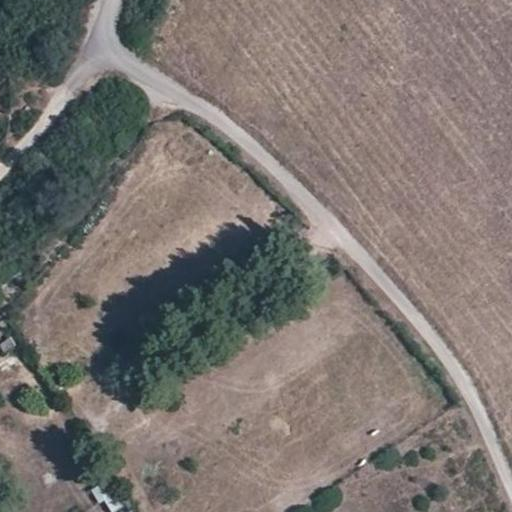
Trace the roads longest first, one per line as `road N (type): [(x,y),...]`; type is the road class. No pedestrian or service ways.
road 1 (unclassified): [(511,487),(476,404),(376,271),(257,149),(100,47)]
road 2 (track): [(120,0),(100,47),(0,179)]
